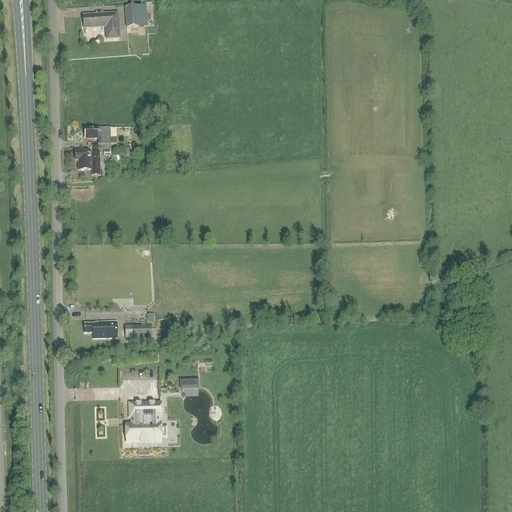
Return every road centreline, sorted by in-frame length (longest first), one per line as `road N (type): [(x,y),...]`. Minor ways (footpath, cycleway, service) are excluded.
road 1 (primary): [(40,511),(20,0)]
road 2 (unclassified): [(62,511),(53,0)]
